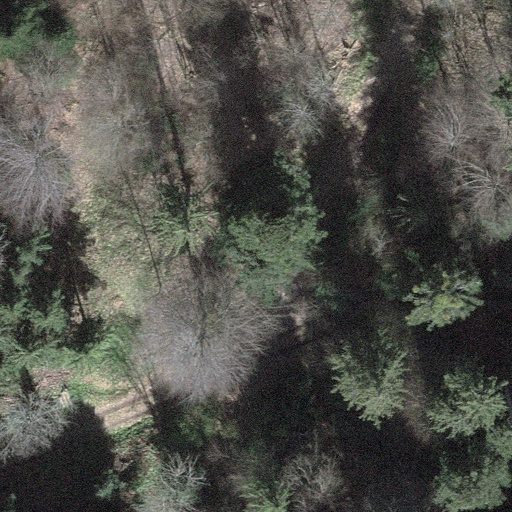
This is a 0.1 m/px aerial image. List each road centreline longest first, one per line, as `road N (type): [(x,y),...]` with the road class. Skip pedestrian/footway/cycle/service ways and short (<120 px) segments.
road 1 (track): [(511,217),(263,351),(0,461)]
road 2 (track): [(196,511),(263,351),(357,175),(416,0)]
